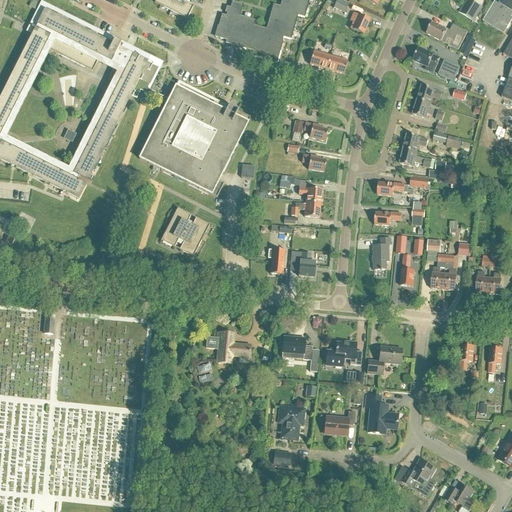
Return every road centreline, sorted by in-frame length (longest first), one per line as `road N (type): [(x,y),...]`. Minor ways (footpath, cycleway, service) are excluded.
road 1 (residential): [(339,307),(0,276)]
road 2 (residential): [(363,110),(261,82),(197,52)]
road 3 (residential): [(351,167),(371,170),(382,161),(403,83),(381,62)]
road 4 (residential): [(339,307),(351,167)]
road 5 (residential): [(414,435),(506,490),(494,511)]
road 6 (residential): [(423,315),(414,435)]
